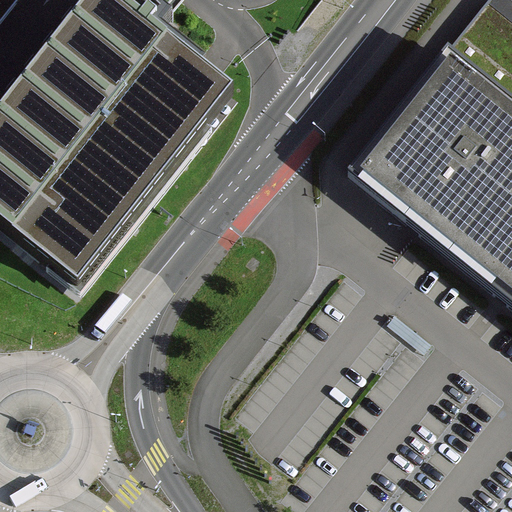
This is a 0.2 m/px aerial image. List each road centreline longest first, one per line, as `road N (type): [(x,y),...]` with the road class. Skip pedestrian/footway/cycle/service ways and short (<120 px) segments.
road 1 (unclassified): [(246,511),(213,465),(206,408),(219,374),(293,278),(294,223)]
road 2 (motorway): [(191,511),(143,425),(136,381),(146,291)]
road 3 (secondary): [(250,169),(384,0)]
road 4 (secondary): [(146,291),(250,169)]
